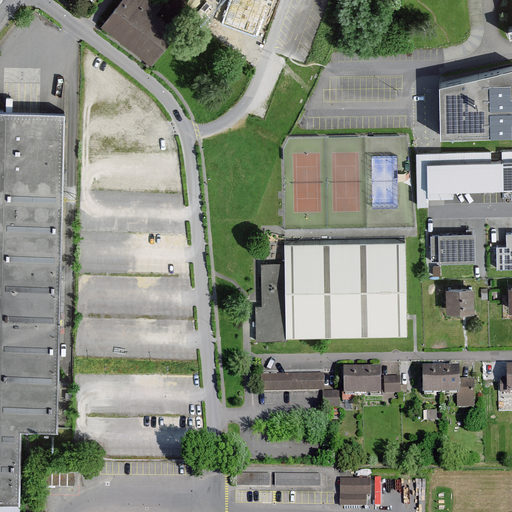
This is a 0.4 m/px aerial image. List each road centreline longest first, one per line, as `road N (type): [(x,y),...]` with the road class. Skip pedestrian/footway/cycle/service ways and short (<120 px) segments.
road 1 (residential): [(37,0),(165,99),(184,131),(215,466)]
road 2 (residential): [(511,354),(261,358)]
